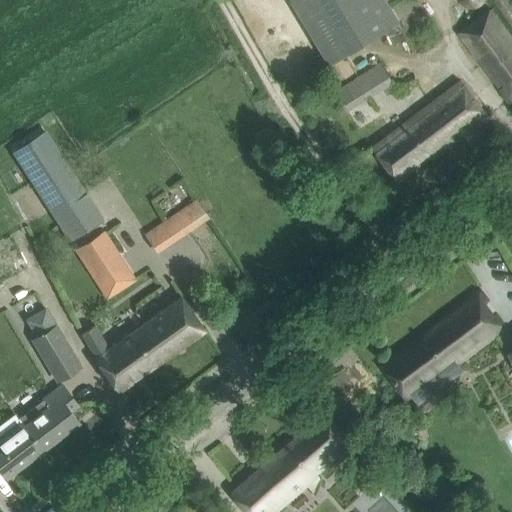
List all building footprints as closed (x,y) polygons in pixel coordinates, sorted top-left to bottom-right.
[(386,0),(292,0),(331,64),(400,23),(386,0)] [(511,42),(490,13),(479,22),(460,36),(510,102),(511,100),(511,42)] [(382,99),(401,86),(383,59),(333,92),(357,128),(388,108),(382,99)] [(435,158),(489,117),(461,80),(373,147),(399,182),(433,156),(435,158)] [(102,220),(95,209),(45,132),(14,152),(71,240),(102,220)] [(208,217),(202,209),(196,201),(146,235),(157,251),(208,217)] [(105,230),(76,249),(108,299),(137,280),(105,230)] [(163,292),(171,303),(183,294),(175,284),(163,292)] [(181,297),(140,326),(163,359),(204,330),(181,297)] [(427,336),(385,368),(410,401),(496,334),(472,300),(426,335),(427,336)] [(79,335),(118,391),(163,359),(140,326),(111,346),(95,324),(79,335)] [(7,325),(0,328),(0,371),(5,370),(24,360),(7,325)] [(33,339),(58,381),(80,367),(56,326),(33,339)] [(23,426),(42,450),(78,422),(77,420),(77,421),(70,412),(78,406),(62,385),(42,400),(42,401),(18,419),(23,426)] [(356,445),(327,412),(233,492),(249,511),(279,511),(320,478),(319,477),(356,445)] [(0,469),(6,477),(42,450),(23,426),(11,435),(3,424),(0,426),(0,469)]
